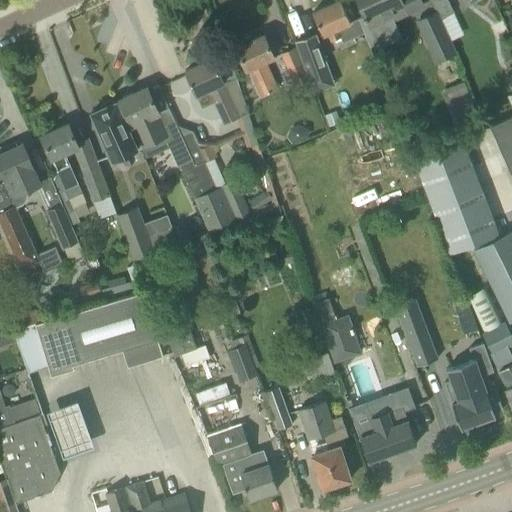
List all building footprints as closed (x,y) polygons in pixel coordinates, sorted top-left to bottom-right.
[(323,36),(326,35),(330,42),(341,37),(338,29),(350,24),(339,0),(312,12),(323,36)] [(357,0),(371,29),(422,6),(419,0),(357,0)] [(431,0),(442,19),(455,11),(448,0),(431,0)] [(417,21),(436,61),(454,53),(435,13),(417,21)] [(315,34),(295,41),(309,79),(329,71),(315,34)] [(277,88),(266,63),(274,59),(263,35),(251,40),(249,36),(236,42),(238,46),(236,47),(246,71),(247,71),(259,96),(277,88)] [(280,54),(294,87),(309,80),(295,47),(280,54)] [(185,71),(193,89),(201,107),(212,102),(223,125),(237,119),(246,147),(257,144),(246,114),(239,117),(212,58),(185,71)] [(444,89),(449,100),(468,92),(463,81),(444,89)] [(180,135),(168,108),(158,112),(147,88),(118,100),(140,149),(164,139),(177,167),(179,166),(182,171),(194,166),(181,135),(180,135)] [(137,148),(116,101),(113,102),(112,100),(110,100),(101,104),(100,106),(101,108),(90,113),(112,160),(137,148)] [(511,116),(489,126),(510,173),(511,172),(511,116)] [(51,180),(61,203),(71,225),(78,221),(69,199),(81,193),(64,155),(78,149),(68,123),(40,135),(56,170),(51,180)] [(194,166),(182,171),(209,233),(235,221),(236,223),(251,216),(234,179),(216,188),(204,162),(205,162),(190,131),(181,135),(194,166)] [(5,147),(7,150),(0,153),(0,168),(5,181),(2,182),(13,206),(19,203),(22,200),(24,197),(25,193),(24,191),(40,184),(22,144),(19,145),(18,141),(5,147)] [(471,245),(473,248),(499,236),(463,141),(412,161),(448,254),(471,245)] [(81,170),(99,219),(116,213),(97,164),(81,170)] [(248,201),(254,211),(272,199),(266,189),(248,201)] [(61,203),(45,210),(61,248),(77,241),(70,225),(71,225),(61,203)] [(116,215),(133,260),(154,252),(137,207),(116,215)] [(0,214),(0,225),(20,270),(39,261),(15,208),(0,214)] [(258,225),(262,235),(285,225),(281,216),(258,225)] [(181,224),(172,227),(177,240),(186,236),(181,224)] [(511,232),(511,230),(499,236),(473,248),(510,322),(511,321),(511,232)] [(294,261),(291,253),(274,258),(277,266),(294,261)] [(102,289),(105,299),(145,289),(142,278),(102,289)] [(96,281),(80,287),(85,301),(101,295),(96,281)] [(12,330),(27,373),(47,367),(50,376),(74,368),(73,365),(121,350),(127,366),(162,355),(143,291),(34,323),(12,330)] [(415,299),(394,307),(416,366),(437,358),(437,357),(436,357),(415,300),(415,299)] [(9,309),(10,326),(25,325),(24,308),(9,309)] [(295,313),(300,325),(313,320),(308,308),(295,313)] [(333,313),(337,324),(349,320),(344,309),(333,313)] [(182,311),(159,319),(173,357),(180,354),(196,348),(182,311)] [(480,334),(493,357),(511,345),(511,336),(504,321),(480,334)] [(0,331),(0,346),(15,341),(10,328),(0,331)] [(450,380),(444,382),(460,428),(461,428),(493,416),(494,416),(493,411),(501,408),(502,408),(495,388),(492,390),(491,390),(486,374),(493,371),(483,343),(468,348),(472,359),(446,369),(447,370),(450,380)] [(227,350),(239,382),(257,375),(245,344),(227,350)] [(196,348),(180,354),(185,366),(209,358),(204,345),(196,348)] [(334,373),(330,361),(327,353),(306,360),(313,380),(334,373)] [(504,390),(511,404),(511,405),(511,364),(496,373),(505,389),(504,390)] [(226,381),(195,392),(199,402),(230,390),(226,381)] [(263,392),(276,430),(292,424),(278,386),(263,392)] [(78,393),(48,404),(65,449),(95,438),(78,393)] [(9,407),(13,420),(39,411),(34,398),(9,407)] [(296,410),(307,440),(308,440),(312,453),(311,454),(322,488),(350,479),(340,447),(345,445),(342,438),(347,436),(340,416),(331,419),(325,400),(296,410)] [(365,402),(349,408),(357,431),(361,442),(368,461),(385,455),(398,451),(398,450),(416,444),(407,420),(406,420),(402,406),(371,417),(365,402)] [(0,427),(0,460),(15,503),(50,491),(59,472),(39,414),(0,427)] [(240,423),(206,435),(218,467),(222,465),(232,491),(244,486),(249,499),(277,489),(271,470),(268,463),(266,463),(263,454),(252,458),(240,423)] [(104,493),(110,511),(190,511),(184,492),(177,495),(175,489),(163,493),(165,498),(150,503),(143,481),(104,493)]
